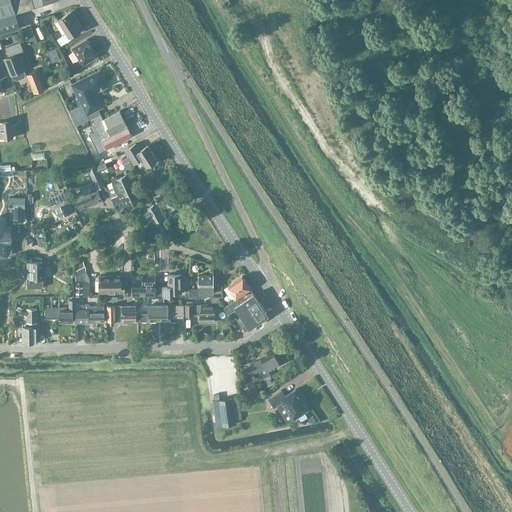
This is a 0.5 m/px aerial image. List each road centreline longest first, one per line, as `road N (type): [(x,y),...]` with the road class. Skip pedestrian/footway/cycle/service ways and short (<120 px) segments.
road 1 (tertiary): [(80,0),(241,254)]
road 2 (unclassified): [(279,312),(230,345),(0,350)]
road 3 (tertiary): [(279,312),(409,511)]
road 4 (unclassified): [(241,254),(217,263),(122,229),(81,228),(48,254),(28,250)]
